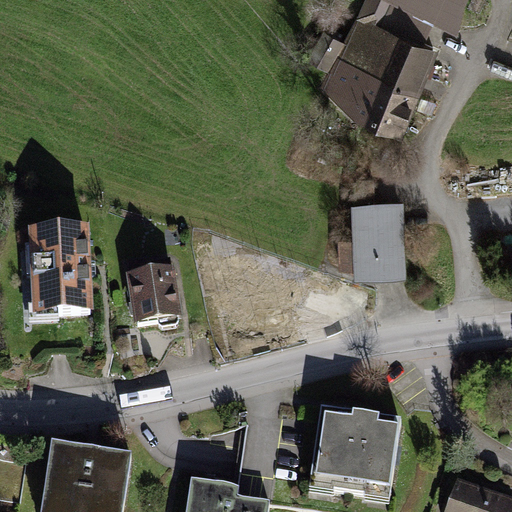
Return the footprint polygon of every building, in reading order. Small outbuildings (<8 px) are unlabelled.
[(471,0),(373,0),(457,35),(471,0)] [(434,53),(360,20),(338,69),(367,82),(353,114),(398,134),(434,53)] [(346,182),(350,277),(404,274),(401,203),(374,204),(373,180),(346,182)] [(88,240),(22,241),(23,328),(89,327),(88,240)] [(210,264),(230,315),(309,285),(302,268),(280,277),(266,242),(210,264)] [(171,262),(119,272),(131,332),(182,322),(171,262)] [(391,511),(403,434),(327,423),(315,503),(377,511),(391,511)] [(54,455),(45,511),(126,511),(133,467),(54,455)] [(0,477),(0,491),(22,495),(28,464),(3,460),(0,477)] [(511,511),(511,504),(462,488),(453,511),(511,511)] [(240,501),(192,493),(188,511),(241,511),(238,511),(240,501)]
